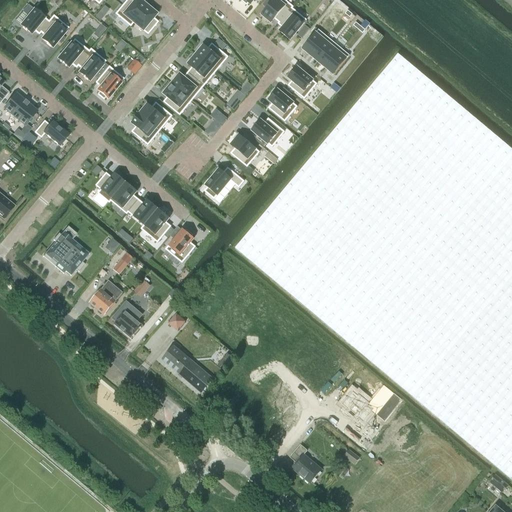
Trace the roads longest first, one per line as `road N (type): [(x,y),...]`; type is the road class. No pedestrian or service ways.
road 1 (unclassified): [(219,465),(207,436),(0,263)]
road 2 (residential): [(210,1),(278,60),(202,155),(173,160),(150,186)]
road 3 (residential): [(189,27),(93,140)]
road 4 (residential): [(93,140),(0,252)]
road 5 (residential): [(93,140),(0,63)]
